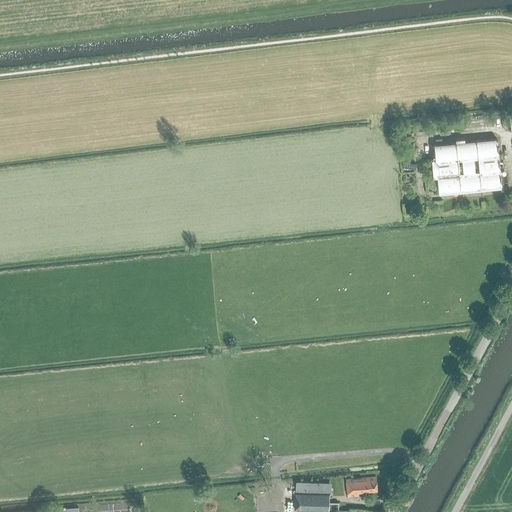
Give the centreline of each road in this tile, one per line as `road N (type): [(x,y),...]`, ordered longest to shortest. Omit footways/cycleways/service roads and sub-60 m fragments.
road 1 (track): [(419,463),(388,452),(287,460),(275,468),(284,497)]
road 2 (unclassified): [(440,425),(511,288)]
road 3 (unclassified): [(455,511),(511,406)]
